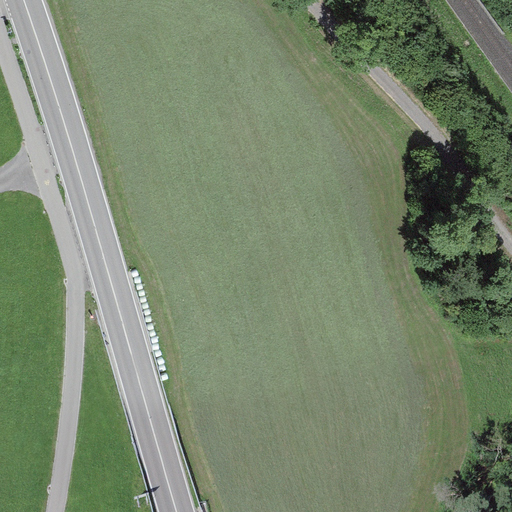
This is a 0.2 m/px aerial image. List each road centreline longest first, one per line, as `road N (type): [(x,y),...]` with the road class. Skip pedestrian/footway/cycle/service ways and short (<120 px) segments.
road 1 (trunk): [(23,0),(177,511)]
road 2 (track): [(307,0),(449,154),(511,243)]
